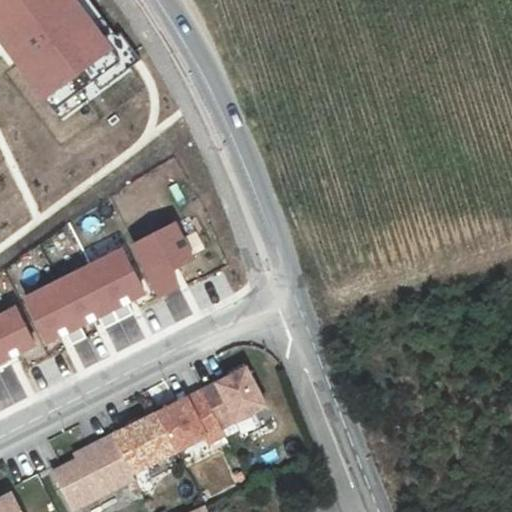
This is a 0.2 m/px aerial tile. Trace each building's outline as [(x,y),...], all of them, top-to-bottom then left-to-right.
[(138,64),(91,0),(0,0),(0,61),(8,72),(4,75),(57,148),(140,88),(128,71),(138,64)] [(193,247),(175,212),(133,233),(160,286),(181,276),(172,258),(193,247)] [(145,283),(121,235),(86,253),(116,313),(128,307),(122,294),(145,283)] [(116,313),(86,253),(54,269),(78,318),(98,308),(104,319),(116,313)] [(78,318),(54,269),(23,284),(48,334),(65,325),(71,336),(84,329),(78,318)] [(35,335),(15,295),(0,302),(0,363),(11,358),(6,349),(35,335)] [(267,404),(261,392),(248,367),(202,390),(215,413),(222,428),(267,404)] [(215,413),(202,390),(158,413),(170,435),(178,450),(206,436),(210,442),(225,434),(222,428),(215,413)] [(178,450),(170,435),(158,413),(114,435),(125,457),(134,474),(178,450)] [(56,472),(63,486),(75,509),(136,478),(134,474),(125,457),(114,435),(77,454),(80,459),(56,472)] [(74,510),(74,511),(116,511),(124,509),(118,494),(74,510)] [(0,511),(19,511),(18,508),(11,495),(0,500),(0,511)]
